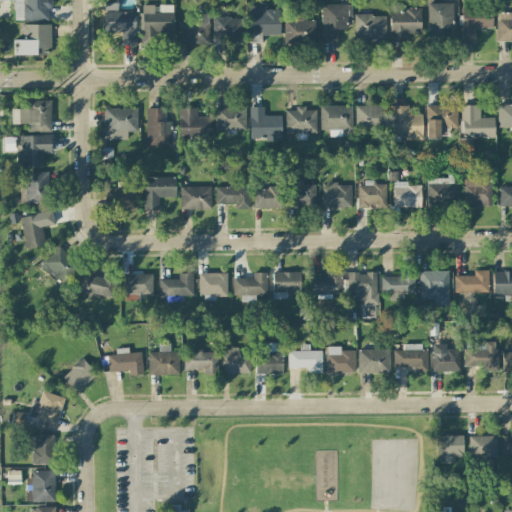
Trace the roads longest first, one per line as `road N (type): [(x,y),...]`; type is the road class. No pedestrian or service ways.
road 1 (residential): [(511,238),(99,240),(81,219),(78,80)]
road 2 (residential): [(511,74),(0,80)]
road 3 (residential): [(511,404),(112,409),(89,423)]
